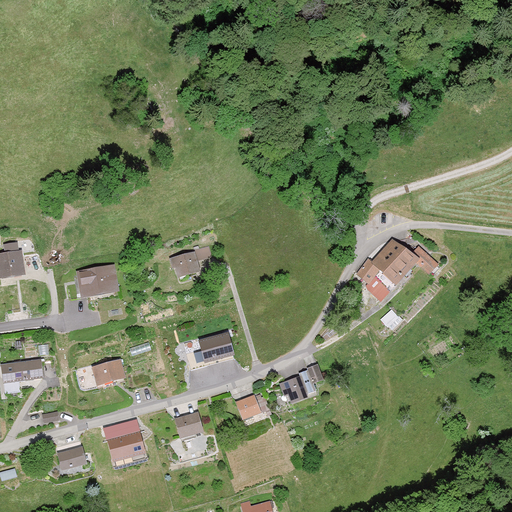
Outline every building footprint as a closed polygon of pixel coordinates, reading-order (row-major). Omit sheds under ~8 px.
[(440,261),(425,249),(419,256),(393,237),(375,261),(368,256),(356,270),(370,281),(364,287),(381,302),(399,281),(401,282),(417,261),(431,273),(440,261)] [(213,256),(210,244),(200,247),(204,259),(213,256)] [(0,279),(27,274),(23,249),(0,253),(0,279)] [(196,250),(173,257),(180,280),(203,272),(196,250)] [(121,292),(116,264),(78,271),(83,299),(121,292)] [(406,322),(393,307),(380,318),(394,333),(406,322)] [(229,333),(197,342),(203,365),(235,357),(229,333)] [(98,386),(127,378),(122,358),(92,366),(98,386)] [(45,378),(42,359),(14,362),(16,382),(45,378)] [(320,365),(284,381),(294,402),(329,385),(320,365)] [(264,412),(257,393),(237,401),(245,419),(264,412)] [(43,425),(60,422),(58,410),(41,413),(43,425)] [(207,431),(200,410),(176,418),(183,438),(207,431)] [(146,454),(141,434),(110,443),(116,463),(146,454)] [(90,464),(85,445),(59,453),(65,472),(90,464)] [(19,477),(16,467),(0,472),(3,482),(19,477)] [(272,511),(272,509),(274,508),(272,501),(251,507),(250,501),(240,504),(242,511),(272,511)]
